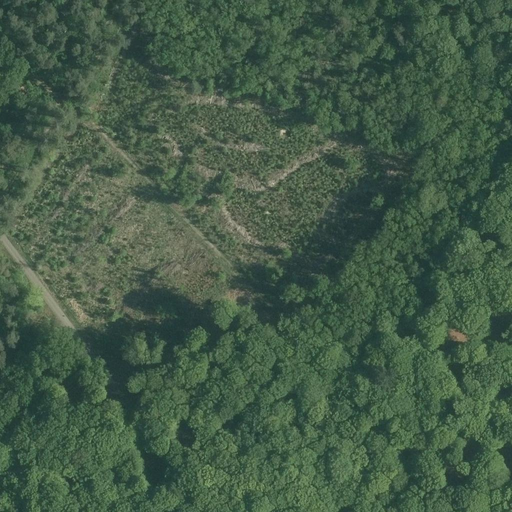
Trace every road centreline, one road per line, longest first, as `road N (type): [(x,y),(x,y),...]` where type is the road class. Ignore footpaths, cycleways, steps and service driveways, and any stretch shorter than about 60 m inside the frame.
road 1 (track): [(0,43),(305,332),(406,406),(511,460)]
road 2 (unclassified): [(202,511),(0,233)]
